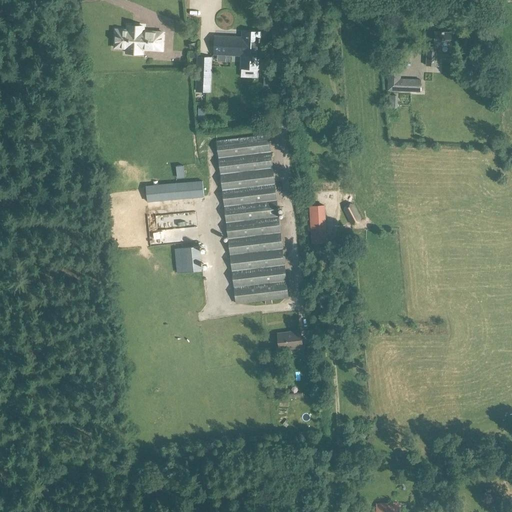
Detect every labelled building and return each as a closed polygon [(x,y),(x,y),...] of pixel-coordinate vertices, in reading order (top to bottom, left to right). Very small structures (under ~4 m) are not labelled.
[(128,30),(115,30),(114,48),(126,48),(126,53),(142,54),(142,49),(162,50),(163,32),(142,31),(142,26),(128,25),(128,30)] [(215,36),(214,54),(242,56),(241,68),(259,69),(261,32),(243,31),(242,37),(215,36)] [(426,65),(437,66),(438,44),(451,44),(451,33),(435,32),(435,46),(427,45),(426,65)] [(210,92),(211,58),(198,57),(197,91),(210,92)] [(421,80),(401,78),(402,66),(389,65),(388,91),(420,92),(421,80)] [(270,134),(217,141),(236,304),(289,298),(270,134)] [(203,180),(146,185),(148,203),(204,197),(203,180)] [(360,222),(361,217),(354,204),(350,203),(345,206),(344,210),(351,224),(355,225),(360,222)] [(312,244),(327,243),(325,205),(310,206),(312,244)] [(180,242),(185,237),(181,232),(176,237),(180,242)] [(171,235),(156,236),(156,245),(171,245),(171,235)] [(199,246),(175,249),(177,273),(202,270),(199,246)] [(301,330),(301,331),(278,333),(280,350),(303,348),(301,330)] [(397,511),(397,503),(376,504),(376,511),(397,511)]
